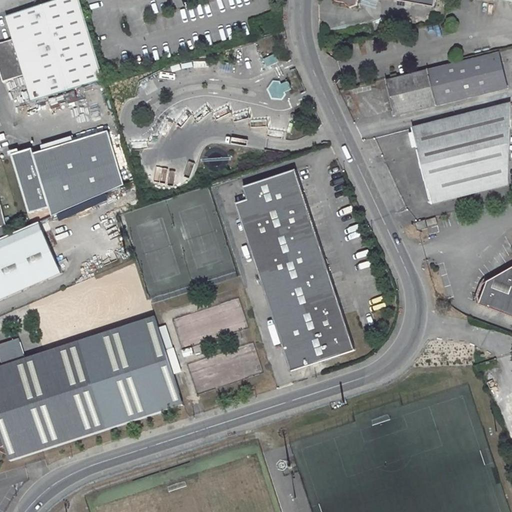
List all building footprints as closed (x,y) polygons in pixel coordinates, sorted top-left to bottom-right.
[(80,0),(58,0),(7,17),(14,39),(15,44),(11,45),(10,40),(0,43),(0,70),(4,82),(25,76),(32,101),(104,78),(80,0)] [(393,0),(434,7),(435,0),(334,0),(336,3),(345,4),(350,9),(357,6),(358,0),(393,0)] [(499,52),(386,80),(395,116),(508,90),(499,52)] [(275,55),(263,60),(267,68),(278,63),(275,55)] [(291,90),(287,82),(280,86),(279,84),(274,83),(269,91),(273,99),(282,100),(285,96),(284,93),(291,90)] [(511,105),(414,130),(432,204),(508,185),(511,105)] [(53,216),(126,185),(110,131),(36,153),(34,148),(21,152),(14,154),(16,162),(31,213),(51,207),(53,216)] [(247,197),(235,201),(290,369),(354,348),(326,262),(327,261),(326,257),(325,257),(295,167),(242,184),(247,197)] [(0,239),(10,235),(0,196),(0,239)] [(41,222),(25,229),(10,235),(0,239),(0,300),(63,273),(41,222)] [(511,270),(486,284),(478,307),(511,318),(511,270)] [(42,452),(185,405),(156,314),(26,356),(20,338),(0,343),(0,450),(7,455),(9,454),(11,462),(42,452)]
